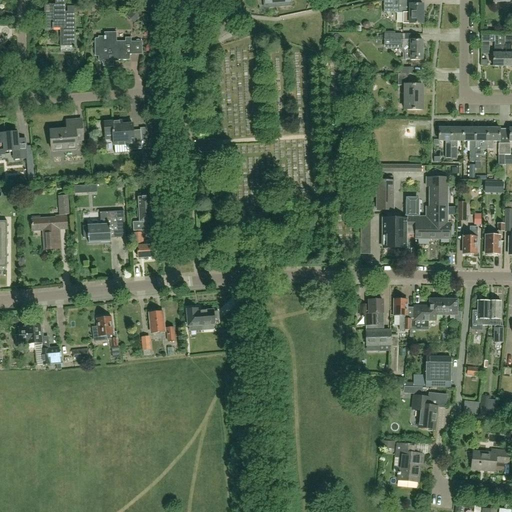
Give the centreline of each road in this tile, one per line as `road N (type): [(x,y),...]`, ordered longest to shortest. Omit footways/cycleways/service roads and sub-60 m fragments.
road 1 (tertiary): [(511,279),(171,283)]
road 2 (residential): [(171,283),(160,91)]
road 3 (tertiary): [(171,283),(0,299)]
road 4 (residential): [(511,100),(469,95),(465,0)]
road 5 (residential): [(27,100),(160,91)]
road 6 (residential): [(160,91),(162,60),(216,34),(228,22),(229,0)]
